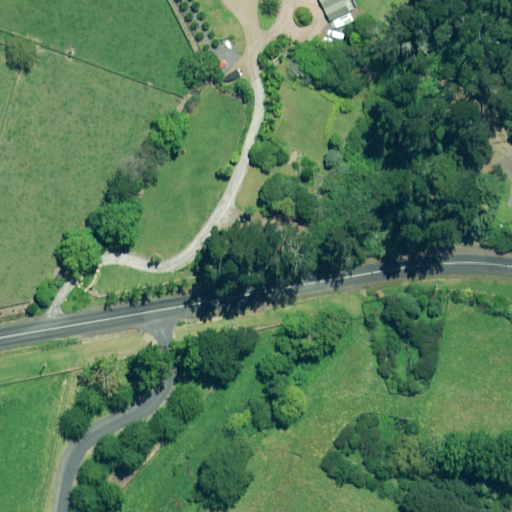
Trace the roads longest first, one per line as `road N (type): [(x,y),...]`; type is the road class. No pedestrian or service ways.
road 1 (tertiary): [(0,337),(409,266),(511,266)]
road 2 (unknown): [(171,307),(176,352),(167,381),(90,437),(59,511)]
